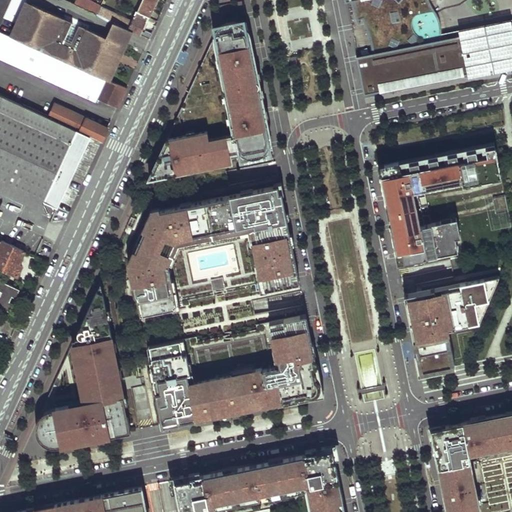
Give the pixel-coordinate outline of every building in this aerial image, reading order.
[(75,0),(74,3),(97,14),(98,13),(100,7),(101,5),(90,0),(75,0)] [(141,0),(137,12),(148,16),(154,0),(141,0)] [(353,0),(354,9),(358,21),(364,18),(369,34),(373,53),(440,39),(441,31),(440,22),(437,15),(430,6),(428,0),(353,0)] [(23,1),(8,35),(111,81),(130,39),(134,30),(113,20),(109,29),(105,38),(23,1)] [(100,7),(98,13),(113,20),(128,28),(131,21),(100,7)] [(131,21),(128,28),(134,30),(143,35),(144,32),(140,30),(143,23),(146,25),(147,22),(146,21),(148,16),(137,12),(136,11),(131,21)] [(271,138),(262,96),(260,97),(258,89),(261,88),(250,36),(249,33),(248,30),(246,27),(243,25),(241,23),(238,22),(234,22),(231,22),(228,22),(224,24),(222,25),(219,28),(217,31),(213,39),(228,133),(208,138),(206,130),(168,138),(149,178),(260,155),(265,152),(269,147),(270,144),(270,142),(271,138)] [(373,53),(356,56),(364,95),(382,91),(380,85),(461,69),(462,75),(492,69),(511,64),(511,24),(440,39),(373,53)] [(0,31),(0,57),(96,101),(98,98),(118,107),(126,88),(111,81),(8,35),(0,31)] [(213,39),(168,138),(206,130),(208,138),(228,133),(213,39)] [(0,93),(0,179),(58,206),(90,135),(50,116),(0,93)] [(56,103),(50,116),(90,135),(102,141),(108,127),(56,103)] [(486,147),(495,145),(495,142),(395,161),(397,173),(411,170),(409,162),(419,160),(420,168),(430,166),(428,158),(438,157),(439,164),(449,162),(448,155),(457,153),(459,160),(468,158),(467,151),(476,149),(478,156),(487,155),(486,147)] [(394,244),(398,262),(414,259),(424,257),(458,250),(455,237),(452,219),(431,223),(424,184),(430,183),(455,178),(462,176),(463,184),(474,182),(472,174),(480,173),(482,180),(492,178),(491,170),(500,169),(495,145),(486,147),(487,155),(478,156),(476,149),(467,151),(468,158),(459,160),(457,153),(448,155),(449,162),(439,164),(438,157),(428,158),(430,166),(420,168),(419,160),(409,162),(411,170),(397,173),(395,161),(378,165),(394,244)] [(491,170),(492,178),(502,176),(500,169),(491,170)] [(472,174),(474,182),(482,180),(480,173),(472,174)] [(455,178),(430,183),(431,187),(456,182),(455,178)] [(58,206),(0,179),(0,190),(54,215),(58,206)] [(280,185),(153,210),(130,261),(141,314),(190,304),(189,299),(215,294),(214,289),(223,287),(224,292),(249,287),(250,292),(300,282),(292,245),(285,208),(280,185)] [(508,211),(505,196),(493,198),(496,213),(508,211)] [(131,216),(127,226),(133,228),(137,219),(131,216)] [(457,218),(452,219),(455,237),(460,236),(457,218)] [(0,238),(0,266),(4,269),(4,270),(5,271),(6,271),(7,271),(17,275),(22,265),(19,264),(26,250),(2,239),(0,238)] [(450,264),(417,273),(416,269),(402,273),(404,280),(410,279),(413,287),(453,275),(450,264)] [(420,373),(460,365),(499,275),(404,294),(410,324),(414,323),(416,329),(411,330),(413,338),(420,373)] [(0,306),(10,311),(19,290),(0,280),(0,306)] [(121,428),(130,426),(128,416),(125,417),(121,396),(124,395),(121,383),(119,383),(116,368),(118,368),(116,355),(113,356),(110,341),(113,341),(101,282),(93,300),(81,325),(85,326),(86,329),(84,328),(82,328),(80,329),(79,330),(78,331),(78,333),(78,335),(79,337),(75,337),(72,344),(75,358),(78,357),(85,391),(88,391),(89,396),(87,401),(86,401),(81,402),(82,404),(70,407),(70,404),(55,407),(56,408),(52,408),(48,409),(45,410),(43,412),(40,414),(39,417),(37,420),(36,423),(36,426),(36,430),(37,433),(40,438),(47,437),(49,445),(55,445),(58,445),(61,444),(64,443),(67,441),(76,439),(76,441),(88,439),(104,436),(103,433),(109,432),(110,435),(122,432),(121,428)] [(259,405),(322,392),(313,348),(306,314),(271,321),(276,353),(190,370),(184,338),(147,346),(163,424),(186,419),(259,405)] [(276,353),(271,321),(256,324),(257,328),(232,333),(233,339),(224,341),(223,335),(198,340),(197,336),(184,338),(190,370),(276,353)] [(445,498),(447,511),(492,511),(511,508),(511,411),(500,414),(447,425),(431,428),(436,456),(445,498)] [(345,511),(333,448),(307,453),(298,454),(262,462),(244,465),(208,472),(204,473),(200,474),(174,479),(180,511),(345,511)] [(28,508),(6,511),(146,511),(142,486),(34,507),(28,508)]
